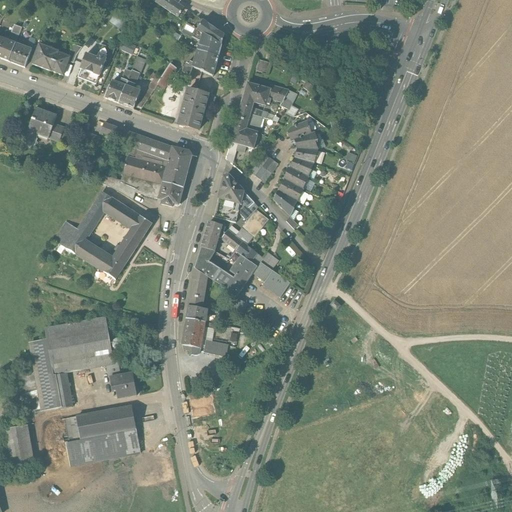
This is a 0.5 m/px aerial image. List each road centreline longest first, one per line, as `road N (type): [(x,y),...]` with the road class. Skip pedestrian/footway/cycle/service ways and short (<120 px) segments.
road 1 (primary): [(236,511),(423,41)]
road 2 (unclassified): [(210,151),(178,261),(169,345),(191,471),(229,511)]
road 3 (unclassified): [(0,73),(210,151)]
road 4 (track): [(511,467),(478,422),(394,343)]
road 5 (tertiary): [(269,20),(301,34),(368,25),(423,41)]
